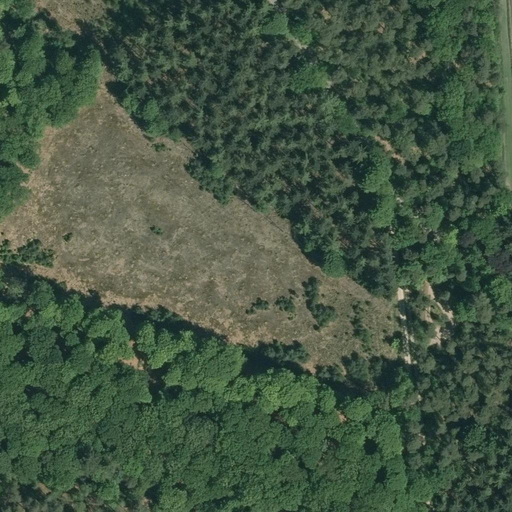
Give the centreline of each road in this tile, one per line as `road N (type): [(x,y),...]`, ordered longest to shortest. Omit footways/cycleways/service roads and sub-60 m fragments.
road 1 (track): [(312,486),(0,376)]
road 2 (unclassified): [(426,227),(393,190),(272,0)]
road 3 (track): [(428,511),(395,241)]
